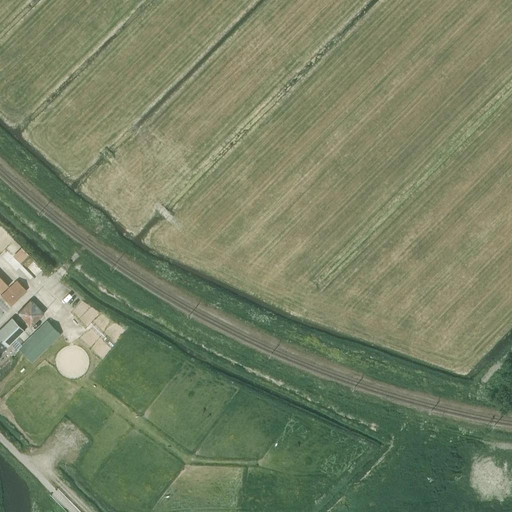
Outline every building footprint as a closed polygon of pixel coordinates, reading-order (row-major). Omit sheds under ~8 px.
[(0,293),(8,285),(0,276),(0,293)] [(10,306),(27,291),(16,280),(0,295),(10,306)] [(10,343),(24,330),(11,317),(0,327),(0,353),(0,352),(3,350),(9,356),(16,350),(10,343)] [(60,334),(47,320),(18,348),(32,362),(60,334)] [(86,364),(86,362),(86,359),(85,357),(84,354),(82,352),(81,351),(78,349),(75,348),(73,348),(70,348),(68,349),(65,350),(63,352),(61,354),(60,356),(59,359),(58,362),(59,365),(60,367),(61,369),(62,371),(65,373),(68,375),(70,375),(72,375),(75,375),(77,375),(80,373),(82,371),(84,369),(85,367),(86,364)]
